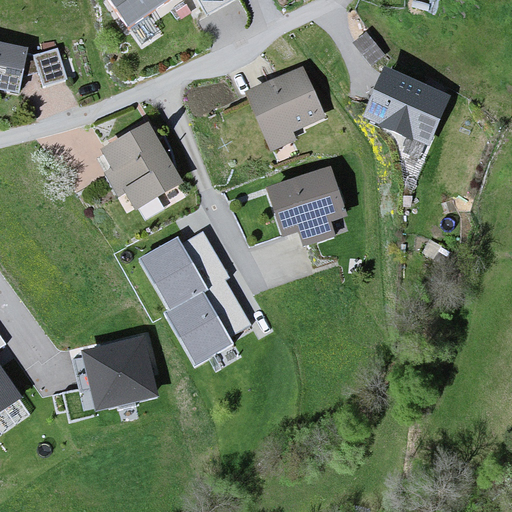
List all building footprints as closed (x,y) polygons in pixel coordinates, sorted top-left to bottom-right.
[(110,0),(129,26),(167,0),(110,0)] [(197,0),(206,14),(229,0),(197,0)] [(25,49),(0,43),(0,87),(17,90),(19,79),(23,58),(25,49)] [(33,60),(23,58),(19,79),(38,73),(42,86),(67,78),(57,47),(32,55),(33,60)] [(301,67),(246,92),(272,148),(292,139),(288,131),(323,115),(301,67)] [(446,97),(385,71),(366,115),(427,141),(446,97)] [(177,182),(146,127),(106,150),(116,168),(107,173),(119,194),(127,190),(136,205),(177,182)] [(344,216),(329,168),(266,189),(281,237),(299,231),(303,242),(332,233),(328,221),(344,216)] [(177,238),(141,259),(170,310),(164,313),(194,364),(231,343),(202,292),(207,290),(177,238)] [(153,395),(140,340),(85,354),(98,408),(153,395)] [(0,407),(17,396),(0,371),(0,407)]
